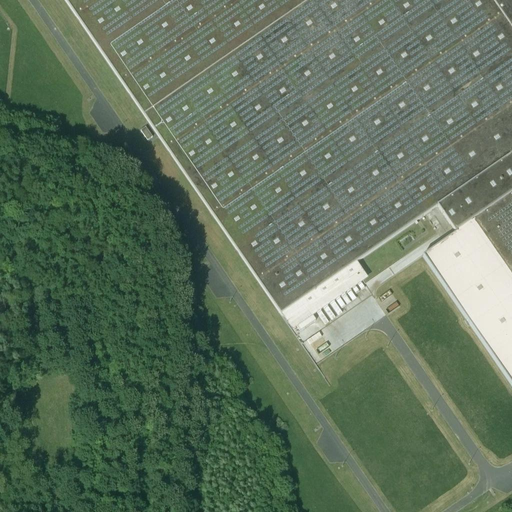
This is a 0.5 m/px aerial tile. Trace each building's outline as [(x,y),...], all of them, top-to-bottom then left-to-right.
[(511,0),(63,0),(281,316),(302,301),(356,263),(437,208),(511,156),(511,0)] [(511,156),(437,208),(455,234),(471,222),(511,194),(511,156)] [(511,194),(471,222),(511,281),(511,194)] [(368,279),(356,263),(302,301),(313,317),(368,279)] [(313,317),(302,301),(281,316),(292,332),(297,328),(300,332),(315,321),(313,317)]
